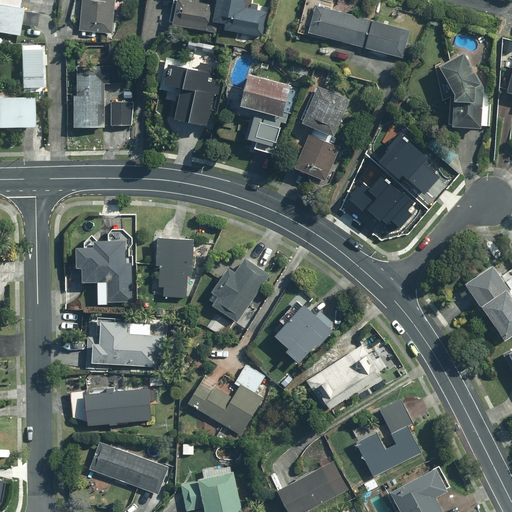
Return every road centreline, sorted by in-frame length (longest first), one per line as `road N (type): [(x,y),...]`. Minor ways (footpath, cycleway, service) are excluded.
road 1 (secondary): [(388,295),(346,254),(251,201),(187,183),(36,179)]
road 2 (residential): [(36,179),(40,511)]
road 3 (secondary): [(388,295),(448,373),(511,499)]
road 4 (residential): [(388,295),(456,218),(492,197)]
